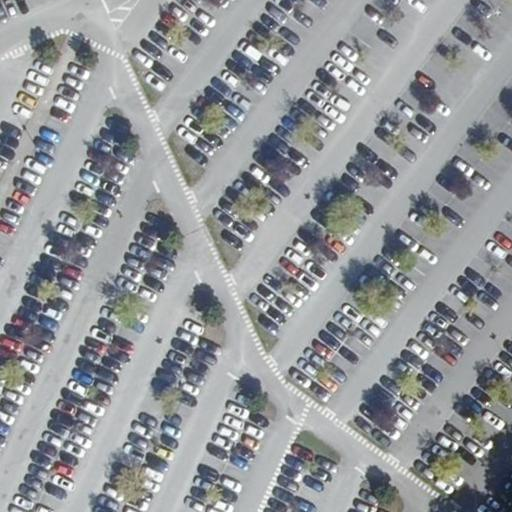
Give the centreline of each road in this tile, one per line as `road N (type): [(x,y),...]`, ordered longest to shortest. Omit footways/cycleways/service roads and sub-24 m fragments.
road 1 (unknown): [(185,219),(343,0)]
road 2 (unknown): [(238,337),(156,511)]
